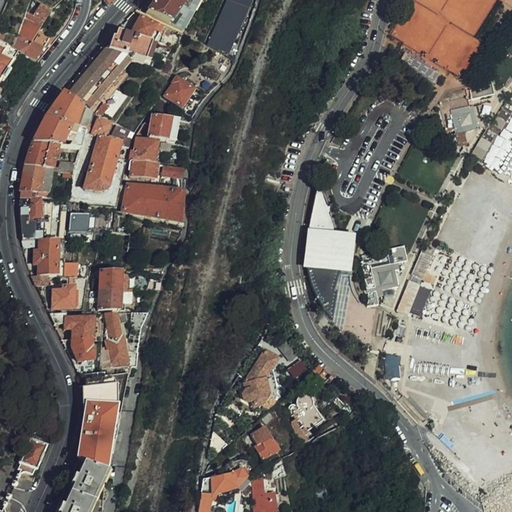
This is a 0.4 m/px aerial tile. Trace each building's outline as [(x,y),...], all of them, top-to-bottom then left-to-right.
[(156,0),(145,16),(183,34),(191,18),(199,2),(195,0),(156,0)] [(252,0),(228,0),(208,46),(228,55),(252,0)] [(49,14),(46,11),(40,7),(33,18),(27,15),(20,35),(32,41),(49,14)] [(162,29),(156,26),(155,28),(140,20),(129,38),(150,47),(152,47),(162,29)] [(487,42),(498,24),(492,21),(481,38),(487,42)] [(14,50),(35,63),(44,48),(49,39),(40,34),(30,48),(18,41),(14,50)] [(133,62),(143,66),(143,64),(150,48),(150,47),(129,38),(124,35),(123,39),(121,39),(120,42),(118,42),(117,46),(114,46),(111,54),(133,62)] [(0,79),(9,66),(0,60),(0,56),(7,46),(0,41),(0,79)] [(150,48),(143,64),(148,66),(154,50),(150,48)] [(102,50),(66,92),(68,94),(105,51),(102,50)] [(68,94),(89,113),(133,62),(111,54),(105,51),(68,94)] [(406,52),(399,63),(435,87),(442,76),(406,52)] [(180,109),(193,91),(176,79),(173,84),(174,85),(165,97),(180,109)] [(494,96),(492,85),(470,89),(472,101),(494,96)] [(45,118),(83,134),(84,134),(89,118),(63,96),(55,105),(51,110),(45,118)] [(470,107),(468,98),(440,103),(446,136),(440,137),(443,151),(467,146),(464,132),(479,129),(475,106),(470,107)] [(94,115),(100,118),(109,108),(103,103),(94,115)] [(511,106),(507,103),(492,126),(502,132),(511,116),(511,106)] [(174,144),(176,132),(169,131),(171,119),(152,117),(149,139),(167,141),(174,144)] [(58,147),(79,151),(83,134),(45,118),(42,124),(37,131),(32,143),(58,147)] [(176,132),(178,120),(171,119),(169,131),(176,132)] [(90,137),(98,140),(104,142),(111,123),(97,120),(90,137)] [(119,146),(129,149),(131,140),(133,135),(115,124),(108,143),(119,146)] [(488,131),(471,156),(482,163),(498,137),(488,131)] [(107,190),(116,157),(119,146),(108,143),(104,142),(98,140),(84,191),(100,193),(107,190)] [(154,166),(156,152),(157,143),(136,141),(135,152),(132,152),(130,163),(132,163),(154,166)] [(24,166),(52,171),(58,147),(32,143),(28,154),(24,166)] [(171,154),(172,145),(157,143),(156,152),(171,154)] [(70,175),(73,175),(75,166),(62,163),(59,173),(70,175)] [(155,181),(157,166),(154,166),(132,163),(129,177),(155,181)] [(34,202),(35,197),(35,193),(47,195),(51,177),(52,171),(24,166),(22,175),(21,191),(20,200),(34,202)] [(172,189),(186,191),(186,170),(165,167),(163,178),(173,180),(172,189)] [(69,180),(70,175),(59,173),(52,171),(51,177),(69,180)] [(332,231),(318,185),(309,229),(332,231)] [(178,222),(183,195),(125,186),(121,213),(178,222)] [(22,242),(43,243),(42,224),(40,224),(40,202),(34,202),(20,200),(19,212),(19,217),(19,222),(20,233),(22,242)] [(43,243),(53,243),(53,204),(40,202),(40,224),(42,224),(43,243)] [(87,231),(87,214),(70,215),(70,231),(87,231)] [(325,314),(331,291),(337,271),(349,272),(353,238),(308,234),(306,261),(313,290),(317,302),(321,310),(325,314)] [(57,278),(57,243),(53,243),(43,243),(22,242),(23,251),(34,251),(34,267),(38,267),(38,278),(46,278),(57,278)] [(408,262),(405,246),(392,249),(395,264),(399,263),(408,262)] [(424,248),(412,276),(423,281),(435,252),(424,248)] [(400,270),(399,263),(395,264),(372,268),(376,287),(364,290),(364,293),(377,291),(378,297),(384,296),(383,290),(400,287),(397,271),(400,270)] [(77,279),(78,264),(64,264),(64,279),(77,279)] [(100,291),(120,292),(121,274),(100,273),(100,291)] [(411,282),(399,311),(410,315),(422,287),(411,282)] [(52,310),(72,311),(73,290),(62,290),(62,293),(53,293),(52,310)] [(120,310),(120,292),(100,291),(99,309),(120,310)] [(337,292),(331,291),(325,314),(328,318),(332,321),(337,292)] [(378,297),(377,291),(364,293),(367,306),(379,304),(378,297)] [(135,366),(136,361),(133,360),(133,353),(137,354),(138,350),(142,330),(148,315),(133,314),(129,353),(126,352),(122,339),(121,339),(116,317),(106,317),(107,342),(108,350),(109,356),(102,356),(101,369),(135,366)] [(72,342),(90,342),(90,335),(92,334),(92,321),(65,320),(65,317),(49,316),(53,325),(65,326),(65,332),(72,333),(72,342)] [(397,325),(393,341),(400,343),(406,329),(397,325)] [(82,411),(114,415),(127,375),(93,375),(93,351),(91,350),(90,342),(72,342),(72,349),(78,363),(80,363),(81,390),(82,400),(82,411)] [(264,382),(276,363),(264,355),(243,386),(245,394),(243,397),(243,403),(247,405),(251,404),(252,410),(260,407),(268,398),(264,382)] [(382,365),(384,378),(399,377),(399,357),(390,356),(389,364),(382,365)] [(319,394),(328,383),(325,381),(321,377),(312,388),(319,394)] [(296,443),(303,445),(308,442),(303,432),(297,423),(300,421),(307,432),(323,422),(312,405),(311,401),(309,398),(304,397),(300,398),(298,401),(298,405),(300,409),(299,410),(297,409),(295,410),(295,412),(295,414),(298,418),(289,424),(299,441),(296,443)] [(100,473),(103,475),(106,477),(114,415),(82,411),(79,437),(77,462),(100,473)] [(273,420),(270,415),(262,421),(266,426),(273,420)] [(261,452),(258,454),(263,461),(278,453),(265,428),(251,435),(257,445),(261,452)] [(47,449),(31,441),(20,464),(22,466),(20,470),(33,476),(35,471),(36,471),(47,449)] [(100,511),(103,475),(100,473),(82,466),(72,488),(61,511),(100,511)] [(203,482),(198,511),(208,511),(210,503),(219,501),(220,495),(236,491),(236,489),(246,480),(241,471),(209,481),(203,482)] [(276,511),(275,494),(264,494),(264,486),(254,486),(255,511),(276,511)]
